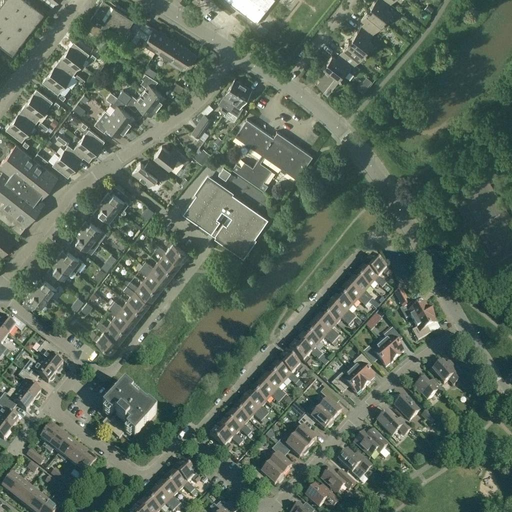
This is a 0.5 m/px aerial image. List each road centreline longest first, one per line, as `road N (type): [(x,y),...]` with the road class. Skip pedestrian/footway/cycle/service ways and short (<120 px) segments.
road 1 (residential): [(188,438),(372,238),(403,219)]
road 2 (residential): [(85,362),(112,370),(204,249),(106,168)]
road 3 (residential): [(268,511),(396,379),(465,329)]
road 4 (residential): [(188,438),(141,480),(49,406)]
road 5 (residential): [(106,168),(196,104),(234,53)]
road 6 (residential): [(0,291),(64,202),(106,168)]
road 7 (residential): [(0,104),(81,0)]
road 8 (unclassified): [(465,329),(403,219)]
